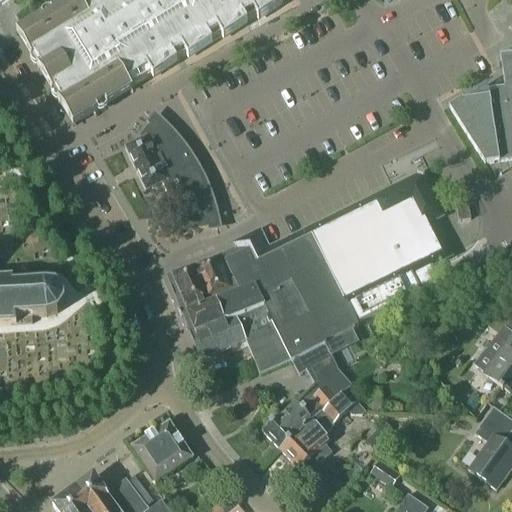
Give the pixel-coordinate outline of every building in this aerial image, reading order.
[(281,6),(289,2),(287,0),(89,0),(80,6),(76,0),(72,0),(16,35),(73,128),(132,92),(130,89),(151,78),(153,81),(177,65),(176,64),(186,58),(188,62),(212,46),(211,45),(221,39),(223,43),(247,27),(246,25),(256,20),(258,23),(282,7),(281,6)] [(511,53),(500,56),(504,88),(487,91),(463,103),(462,101),(448,110),(485,166),(486,166),(511,161),(511,53)] [(141,142),(162,186),(193,168),(189,163),(186,158),(183,153),(179,148),(175,143),(171,139),(167,134),(163,130),(158,126),(153,122),(140,139),(141,142)] [(141,142),(134,146),(125,150),(145,193),(162,186),(141,142)] [(168,200),(168,201),(170,201),(172,201),(175,201),(177,202),(179,203),(181,204),(183,205),(184,207),(186,210),(186,212),(187,214),(187,215),(187,216),(187,218),(186,219),(186,220),(185,222),(185,223),(184,225),(183,226),(182,227),(181,228),(184,234),(215,229),(214,223),(212,217),(211,212),(209,206),(207,200),(205,195),(203,189),(201,184),(198,179),(196,173),(193,168),(162,186),(169,200),(168,200)] [(225,265),(223,266),(235,299),(251,340),(245,343),(252,360),(259,377),(291,363),(298,377),(306,373),(331,360),(330,358),(358,345),(352,332),(357,329),(357,327),(441,285),(441,284),(421,294),(418,288),(412,275),(447,258),(430,222),(439,217),(438,215),(437,213),(420,179),(411,184),(264,256),(255,238),(252,240),(234,249),(238,257),(225,264),(225,265)] [(458,223),(470,222),(468,206),(456,208),(458,223)] [(191,269),(171,276),(185,308),(184,309),(188,317),(235,299),(223,266),(221,267),(218,259),(191,269)] [(32,319),(45,319),(47,319),(57,315),(59,314),(58,314),(63,306),(64,306),(64,305),(63,296),(63,295),(63,294),(62,294),(56,287),(55,287),(44,286),(44,284),(42,284),(42,285),(29,286),(29,279),(0,281),(0,327),(32,326),(32,319)] [(235,299),(188,317),(195,334),(194,334),(205,360),(245,343),(251,340),(235,299)] [(511,320),(505,330),(503,329),(486,353),(474,369),(511,397),(511,396),(511,320)] [(400,339),(419,345),(424,329),(405,324),(400,339)] [(278,418),(262,434),(279,452),(322,414),(337,401),(346,393),(351,388),(338,373),(331,360),(306,373),(314,386),(307,392),(305,395),(299,400),(294,404),(279,418),(278,418)] [(322,414),(279,452),(297,471),(312,459),(319,466),(332,455),(325,448),(330,444),(324,437),(333,430),(333,426),(348,414),(357,406),(346,393),(337,401),(322,414)] [(357,406),(348,414),(351,418),(362,418),(365,415),(357,406)] [(496,493),(511,470),(511,452),(503,446),(511,433),(511,423),(493,410),(474,436),(487,446),(468,472),(496,493)] [(191,462),(193,461),(192,459),(191,460),(170,427),(169,425),(168,426),(132,449),(131,450),(132,452),(132,451),(154,484),(153,484),(154,486),(156,485),(191,462)] [(365,443),(374,452),(393,434),(385,425),(365,443)] [(363,461),(356,467),(361,473),(368,467),(363,461)] [(400,479),(378,463),(369,476),(391,492),(400,479)] [(350,472),(340,482),(345,488),(356,478),(350,472)] [(146,511),(126,485),(111,495),(110,494),(106,497),(94,478),(52,508),(55,511),(146,511)] [(239,508),(229,495),(209,511),(233,511),(238,508),(239,508)] [(427,511),(428,511),(408,497),(396,511),(427,511)] [(148,511),(167,511),(161,503),(148,511)]
